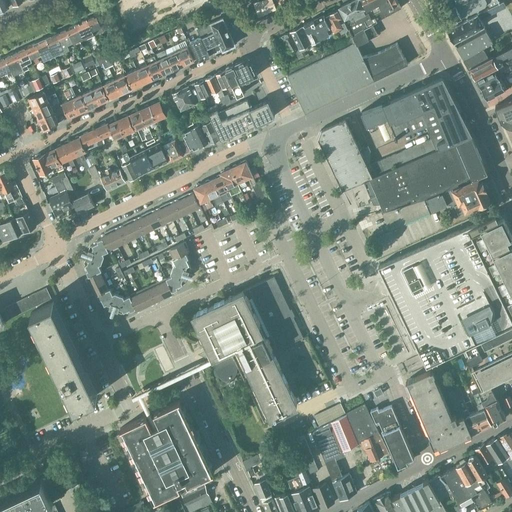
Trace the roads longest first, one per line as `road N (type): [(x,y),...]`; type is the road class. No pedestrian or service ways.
road 1 (residential): [(380,373),(270,138)]
road 2 (residential): [(251,42),(32,149)]
road 3 (residential): [(270,138),(54,248)]
road 4 (residential): [(253,511),(162,314)]
road 5 (residential): [(292,128),(446,56)]
road 6 (tertiary): [(511,189),(446,56)]
